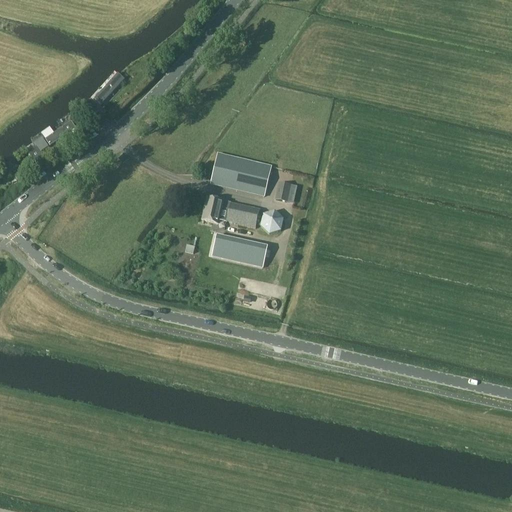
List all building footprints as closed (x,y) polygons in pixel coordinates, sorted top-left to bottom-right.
[(124,89),(119,83),(97,101),(102,107),(124,89)] [(86,114),(95,123),(100,119),(91,110),(86,114)] [(78,129),(71,121),(46,141),(52,149),(78,129)] [(28,152),(36,164),(44,159),(36,147),(28,152)] [(264,197),(271,167),(218,155),(210,185),(264,197)] [(287,202),(290,187),(279,184),(275,200),(287,202)] [(207,199),(202,221),(217,225),(218,221),(226,222),(232,224),(255,229),(259,211),(230,204),(230,205),(222,203),(207,199)] [(275,212),(263,216),(260,228),(269,236),(281,232),(284,221),(275,212)] [(262,268),(267,247),(217,237),(212,257),(262,268)] [(195,247),(187,246),(185,253),(193,255),(195,247)]
